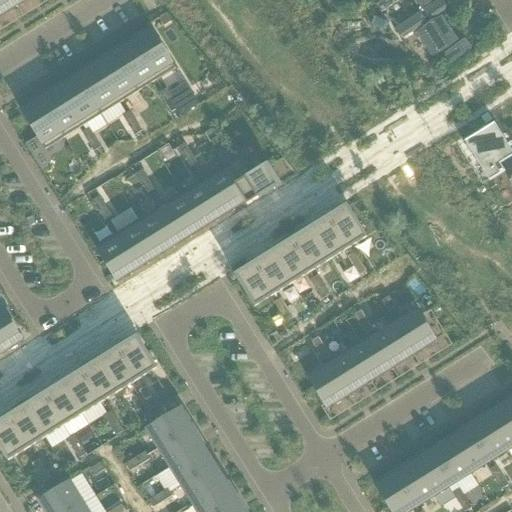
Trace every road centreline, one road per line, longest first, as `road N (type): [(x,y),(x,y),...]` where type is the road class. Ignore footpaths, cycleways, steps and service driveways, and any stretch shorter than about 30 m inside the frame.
road 1 (residential): [(323,460),(219,297),(166,330),(269,494)]
road 2 (residential): [(0,268),(34,325),(93,288),(0,134)]
road 3 (residential): [(323,460),(484,360)]
road 4 (residential): [(0,64),(102,0)]
